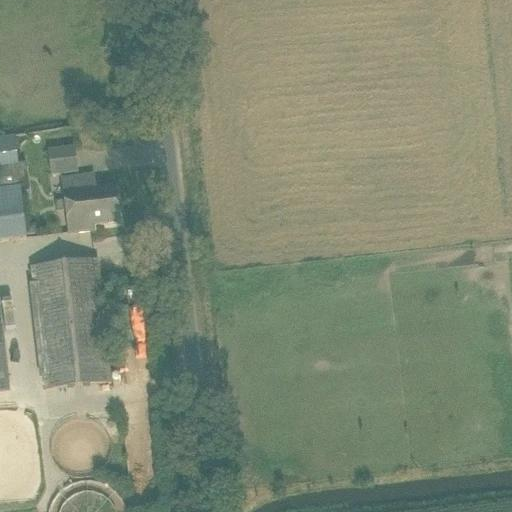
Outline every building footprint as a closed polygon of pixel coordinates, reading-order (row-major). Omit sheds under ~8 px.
[(0,139),(0,172),(18,170),(14,138),(0,139)] [(119,224),(115,190),(95,192),(93,178),(62,182),(68,236),(93,233),(92,227),(119,224)] [(20,189),(0,191),(0,243),(26,241),(20,189)] [(35,226),(26,227),(27,237),(36,236),(35,226)] [(96,262),(77,264),(29,270),(43,392),(111,384),(96,262)] [(0,397),(9,396),(0,313),(0,397)]
